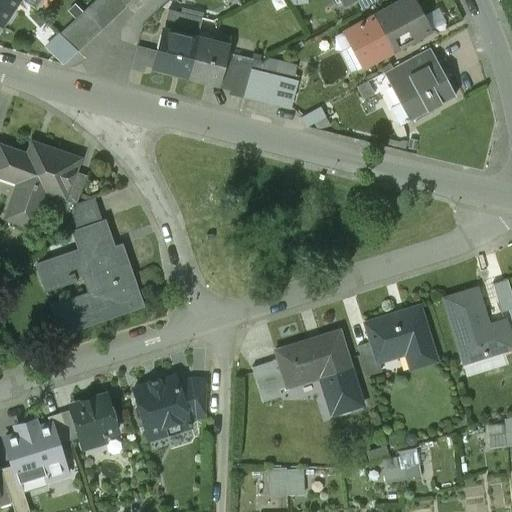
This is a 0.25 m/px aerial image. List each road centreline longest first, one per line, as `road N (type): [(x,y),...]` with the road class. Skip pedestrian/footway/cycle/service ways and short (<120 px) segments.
road 1 (residential): [(510,197),(496,221),(469,238),(216,327),(0,390)]
road 2 (residential): [(510,197),(0,62)]
